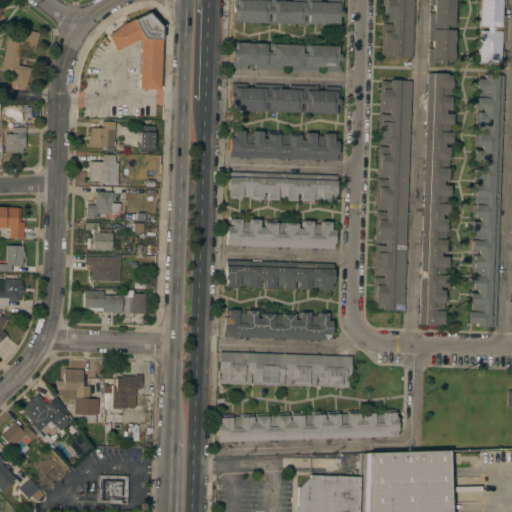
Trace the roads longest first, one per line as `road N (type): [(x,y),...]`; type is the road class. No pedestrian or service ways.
road 1 (primary): [(184,0),(171,440)]
road 2 (primary): [(190,511),(205,101)]
road 3 (residential): [(360,0),(350,314),(356,331)]
road 4 (residential): [(79,24),(60,72),(43,336)]
road 5 (residential): [(0,387),(43,336),(174,342)]
road 6 (residential): [(356,331),(396,342),(511,346)]
